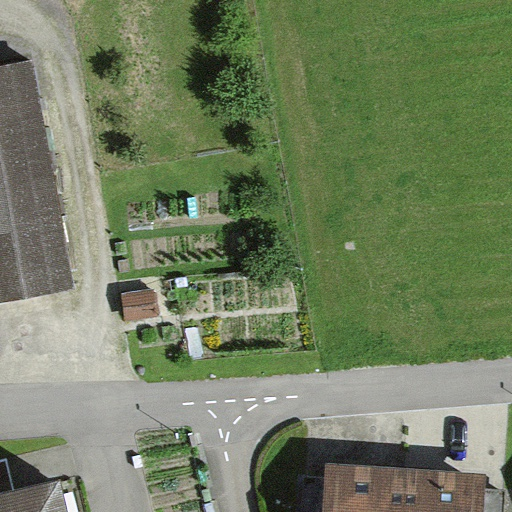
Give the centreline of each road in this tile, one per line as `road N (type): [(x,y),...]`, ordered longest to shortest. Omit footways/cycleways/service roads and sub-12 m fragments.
road 1 (residential): [(220,400),(511,377)]
road 2 (residential): [(0,416),(220,400)]
